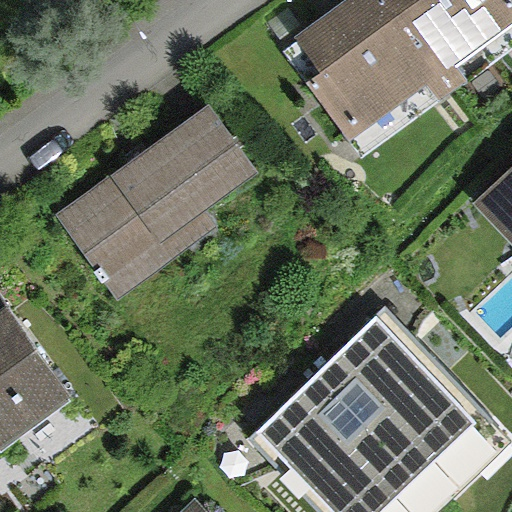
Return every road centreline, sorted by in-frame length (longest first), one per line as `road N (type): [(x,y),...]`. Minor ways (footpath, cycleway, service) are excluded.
road 1 (motorway): [(313,511),(335,292),(386,0)]
road 2 (motorway): [(83,0),(36,266),(16,511)]
road 3 (residential): [(0,161),(216,0)]
